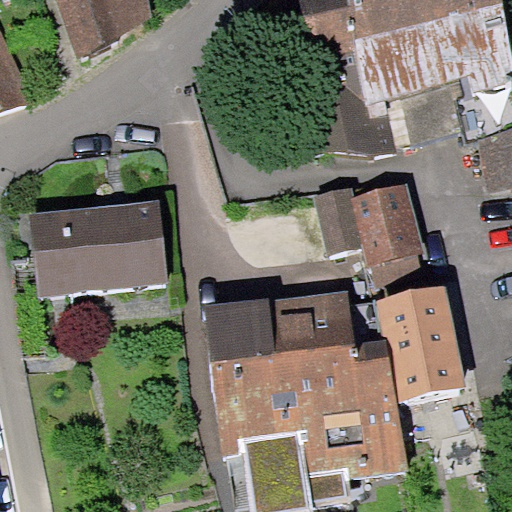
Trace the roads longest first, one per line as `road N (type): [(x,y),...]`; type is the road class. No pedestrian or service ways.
road 1 (unknown): [(190,30),(254,171),(422,176)]
road 2 (residential): [(0,151),(99,104),(227,0)]
road 3 (residential): [(0,366),(28,511)]
